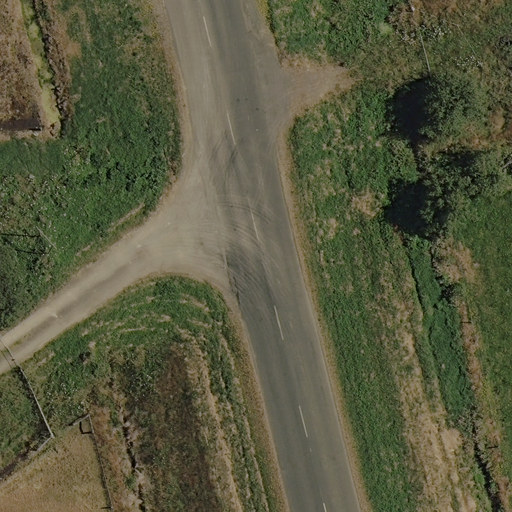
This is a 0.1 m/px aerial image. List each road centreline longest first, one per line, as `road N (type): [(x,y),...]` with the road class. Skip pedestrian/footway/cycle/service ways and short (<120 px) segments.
road 1 (track): [(0,257),(226,105),(511,38)]
road 2 (unclassified): [(199,0),(324,511)]
